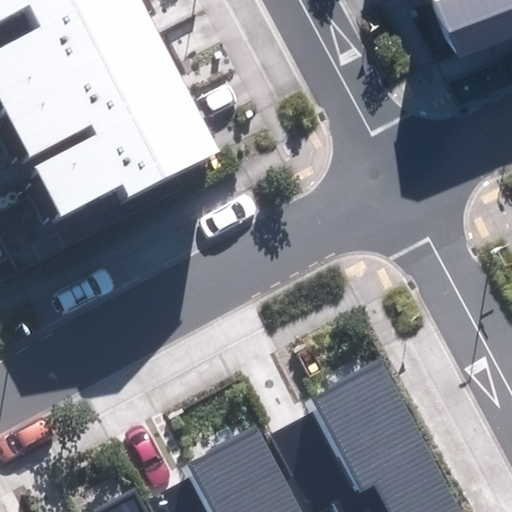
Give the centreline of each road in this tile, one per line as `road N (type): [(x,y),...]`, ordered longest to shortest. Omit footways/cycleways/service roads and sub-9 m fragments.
road 1 (residential): [(0,380),(398,174)]
road 2 (residential): [(511,383),(398,174)]
road 3 (residential): [(398,174),(301,0)]
road 4 (residential): [(398,174),(511,121)]
